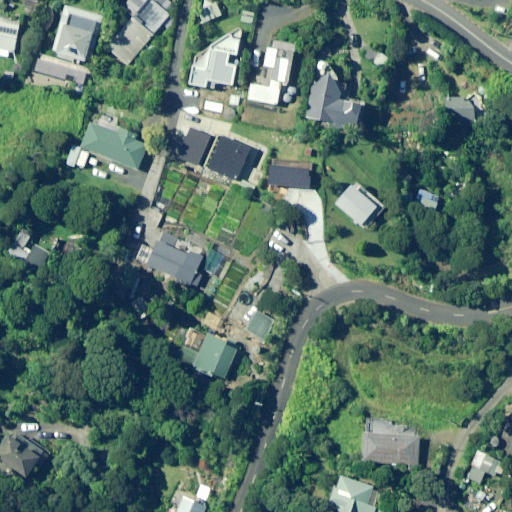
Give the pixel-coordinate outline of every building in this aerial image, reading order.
[(167,0),(130,0),(123,9),(133,18),(107,49),(128,66),(169,17),(170,16),(172,3),(167,0)] [(223,15),(217,3),(198,11),(204,24),(223,15)] [(88,61),(91,62),(105,16),(65,4),(51,54),(87,64),(88,61)] [(21,23),(0,18),(0,56),(9,58),(10,51),(15,52),(21,23)] [(239,56),(242,36),(228,34),(207,48),(195,56),(190,86),(215,90),(213,102),(231,105),(238,65),(229,64),(231,55),(239,56)] [(277,49),(267,48),(264,67),(274,69),(277,49)] [(293,63),(278,60),(275,81),(289,84),(293,63)] [(66,69),(48,65),(45,77),(63,81),(66,69)] [(339,92),(339,91),(327,68),(315,67),(309,121),(336,123),(337,115),(343,116),(345,93),(339,92)] [(409,83),(395,83),(395,87),(386,87),(387,122),(425,122),(425,86),(409,87),(409,83)] [(280,89),(251,84),(248,101),(277,106),(280,89)] [(448,127),(472,125),(480,125),(491,117),(475,94),(468,98),(446,100),(448,127)] [(223,109),(213,107),(211,118),(222,119),(223,109)] [(139,136),(122,129),(120,133),(92,122),(82,148),(138,170),(149,144),(138,140),(139,136)] [(273,134),(252,130),(251,138),(271,142),(273,134)] [(250,148),(221,138),(209,171),(238,182),(250,148)] [(257,186),(242,179),(239,187),(253,193),(257,186)] [(361,225),(363,223),(369,229),(386,211),(365,192),(363,194),(354,186),(337,203),(361,225)] [(418,190),(415,206),(437,211),(440,194),(418,190)] [(144,223),(127,259),(160,275),(177,240),(162,232),(144,223)] [(143,272),(126,262),(115,282),(132,291),(143,272)] [(153,311),(140,296),(130,304),(143,320),(153,311)] [(276,320),(257,311),(247,334),(266,343),(276,320)] [(239,344),(207,334),(200,354),(182,348),(177,362),(227,379),(239,344)] [(392,424),(365,423),(363,462),(420,465),(422,436),(392,435),(392,424)] [(49,454),(27,440),(25,443),(11,434),(0,452),(0,459),(33,480),(49,454)] [(502,462),(479,451),(468,477),(481,483),(486,472),(496,476),(502,462)] [(374,511),(382,489),(341,476),(330,508),(341,511),(374,511)] [(487,495),(493,499),(501,486),(488,478),(477,497),(483,501),(487,495)] [(203,511),(208,500),(180,490),(171,511),(203,511)] [(473,509),(476,511),(483,504),(473,496),(464,507),(470,511),(473,509)]
